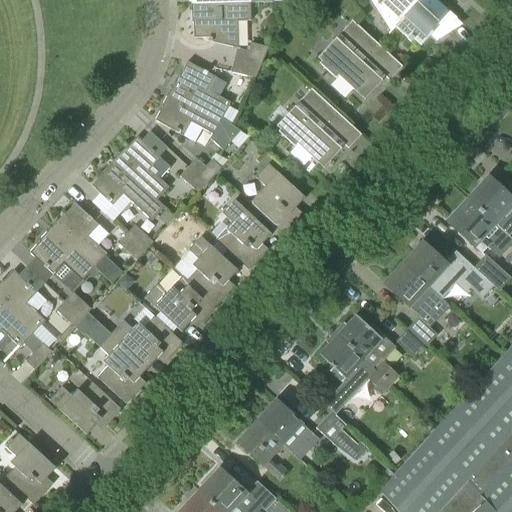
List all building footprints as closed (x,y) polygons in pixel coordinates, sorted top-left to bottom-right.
[(391,33),(394,29),(410,44),(413,41),(420,47),(430,37),(436,43),(456,20),(441,7),(433,0),(371,0),(370,2),(391,33)] [(251,22),(250,5),(191,6),(192,24),(193,24),(194,40),(209,39),(209,43),(237,50),(237,23),(251,22)] [(388,82),(401,68),(353,22),(330,47),(333,50),(320,65),(336,80),(341,74),(364,96),(367,93),(369,95),(385,79),(388,82)] [(234,63),(261,69),(269,50),(250,45),(248,53),(237,51),(234,63)] [(179,76),(170,92),(231,126),(238,113),(228,108),(230,105),(218,99),(226,85),(215,79),(187,63),(180,77),(179,76)] [(261,69),(234,63),(231,75),(239,76),(253,80),(256,80),(261,69)] [(361,136),(311,90),(288,115),(292,118),(278,133),(295,149),(301,142),(324,164),(326,161),(329,164),(345,147),(348,150),(361,136)] [(162,109),(155,122),(183,137),(194,143),(201,130),(211,136),(209,140),(222,152),(231,143),(240,133),(231,126),(170,92),(161,108),(162,109)] [(113,162),(156,202),(168,189),(150,171),(161,160),(137,138),(127,149),(126,148),(113,162)] [(196,160),(188,169),(206,186),(220,171),(211,162),(205,168),(196,160)] [(164,209),(156,202),(113,162),(101,175),(102,176),(91,187),(113,207),(123,196),(151,223),(164,209)] [(265,188),(249,206),(281,236),(296,220),(291,215),(305,200),(268,165),(255,179),(265,188)] [(206,186),(188,169),(179,178),(198,195),(206,186)] [(509,238),(511,234),(511,198),(489,178),(468,201),(509,238)] [(511,241),(509,238),(468,201),(447,223),(481,255),(487,249),(498,260),(511,245),(511,241)] [(232,225),(216,242),(248,272),(263,256),(257,251),(271,236),(234,202),(222,215),(232,225)] [(122,274),(105,258),(106,256),(98,247),(108,236),(75,205),(65,216),(64,215),(51,229),(94,269),(100,274),(112,285),(122,274)] [(174,218),(166,210),(158,219),(167,226),(174,218)] [(126,236),(144,253),(152,243),(134,227),(126,236)] [(40,243),(29,254),(35,259),(52,275),(53,276),(61,283),(71,272),(82,282),(89,275),(94,269),(51,229),(39,242),(40,243)] [(144,253),(126,236),(117,245),(136,262),(144,253)] [(237,272),(201,238),(188,252),(197,260),(191,266),(196,271),(186,281),(215,308),(229,293),(223,288),(237,272)] [(456,253),(445,264),(423,244),(404,265),(442,300),(455,286),(465,295),(469,290),(479,299),(491,286),(472,268),(466,263),(456,253)] [(508,278),(484,256),(472,268),(491,286),(493,288),(494,287),(497,291),(508,278)] [(422,322),(441,301),(442,300),(404,265),(385,286),(411,309),(415,313),(415,314),(418,317),(407,330),(427,348),(437,337),(430,330),(422,322)] [(100,274),(94,269),(89,275),(94,280),(100,274)] [(2,282),(0,284),(0,306),(32,336),(45,322),(35,314),(46,303),(37,294),(13,272),(3,283),(2,282)] [(215,308),(186,281),(182,278),(167,294),(157,285),(144,300),(181,333),(195,318),(201,323),(215,308)] [(64,303),(82,320),(87,314),(90,310),(72,294),(64,303)] [(82,320),(64,303),(56,312),(74,329),(82,320)] [(0,350),(1,351),(11,340),(20,349),(24,345),(34,354),(42,345),(32,336),(0,306),(0,350)] [(82,320),(74,329),(83,337),(96,323),(87,314),(82,320)] [(344,324),(335,334),(391,386),(398,378),(383,363),(395,349),(384,339),(385,337),(373,326),(369,330),(356,317),(347,327),(344,324)] [(123,322),(111,335),(148,369),(161,354),(167,360),(182,344),(153,318),(143,329),(138,325),(133,331),(123,322)] [(405,332),(396,343),(414,360),(423,349),(405,332)] [(329,345),(319,356),(333,369),(330,372),(343,383),(336,390),(348,401),(368,381),(383,395),(391,386),(335,334),(327,343),(329,345)] [(148,369),(111,335),(99,348),(108,357),(102,363),(107,368),(97,379),(125,405),(140,389),(134,384),(148,369)] [(51,353),(42,345),(34,354),(33,354),(25,363),(34,372),(51,353)] [(511,511),(511,347),(427,439),(494,511),(511,511)] [(120,410),(92,384),(81,395),(77,391),(71,397),(61,389),(49,402),(86,436),(100,421),(106,426),(120,410)] [(335,416),(344,407),(331,395),(323,405),(331,412),(335,416)] [(277,403),(258,423),(281,444),(298,461),(312,446),(317,441),(277,403)] [(314,429),(329,443),(340,431),(345,426),(335,416),(331,412),(314,429)] [(258,423),(238,444),(261,465),(279,482),(288,472),(279,464),(276,467),(267,459),(281,444),(258,423)] [(18,435),(6,449),(16,457),(10,464),(14,468),(4,479),(32,506),(47,490),(41,485),(55,470),(18,435)] [(494,511),(427,439),(379,491),(397,511),(494,511)] [(220,471),(199,493),(219,511),(259,511),(261,510),(245,494),(220,471)] [(16,511),(22,506),(0,485),(0,511),(16,511)] [(219,511),(199,493),(181,511),(219,511)] [(274,501),(265,511),(271,511),(278,505),(274,501)]
